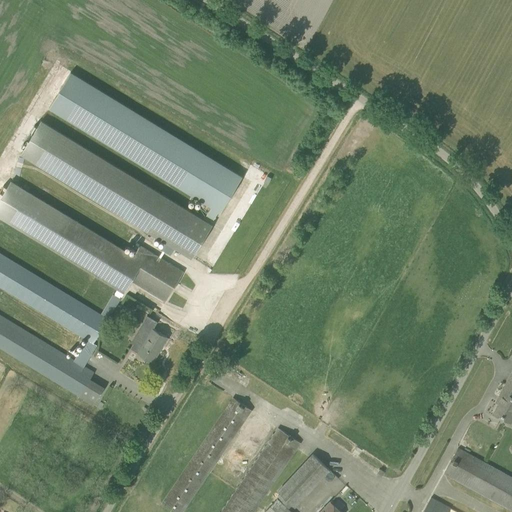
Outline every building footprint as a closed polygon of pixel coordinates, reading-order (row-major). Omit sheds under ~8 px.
[(220,212),(242,176),(71,72),(64,82),(59,79),(50,95),(55,98),(49,108),(211,206),(206,214),(214,219),(219,211),(220,212)] [(192,258),(212,225),(41,121),(21,153),(166,242),(162,249),(170,254),(175,247),(192,258)] [(0,216),(118,288),(101,315),(108,319),(132,280),(165,301),(184,271),(140,244),(133,256),(10,182),(0,198),(0,216)] [(108,319),(101,315),(0,253),(0,286),(87,339),(75,360),(0,315),(0,347),(94,405),(104,388),(90,379),(94,372),(84,366),(97,345),(94,343),(108,319)] [(145,325),(136,340),(143,345),(138,352),(152,361),(167,338),(153,329),(158,321),(147,315),(142,323),(145,325)] [(112,317),(108,323),(114,326),(117,320),(112,317)] [(511,372),(511,373),(499,397),(501,399),(494,413),(509,421),(511,415),(511,372)] [(174,511),(181,511),(251,410),(233,398),(162,504),(174,511)] [(278,428),(220,511),(252,511),(300,443),(278,428)] [(511,509),(511,478),(458,448),(444,473),(511,509)] [(276,498),(277,498),(264,511),(291,511),(288,509),(292,504),(293,505),(326,473),(333,480),(336,477),(314,453),(283,484),(285,486),(280,492),(281,493),(276,498)] [(423,511),(458,511),(431,497),(423,511)] [(340,511),(330,502),(320,511),(340,511)]
